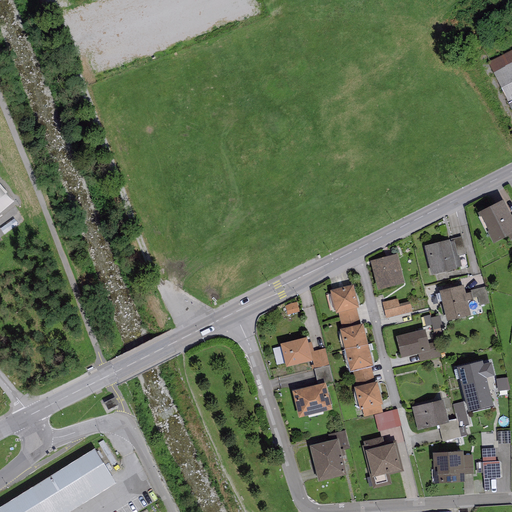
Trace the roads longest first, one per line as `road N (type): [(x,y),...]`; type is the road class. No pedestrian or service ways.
road 1 (residential): [(232,313),(300,503),(338,509),(511,499)]
road 2 (track): [(197,330),(154,277),(46,0)]
road 3 (unclassified): [(232,313),(511,170)]
road 4 (unclassified): [(29,414),(232,313)]
road 5 (unclassified): [(176,511),(124,425),(39,440)]
road 6 (track): [(64,54),(208,0)]
